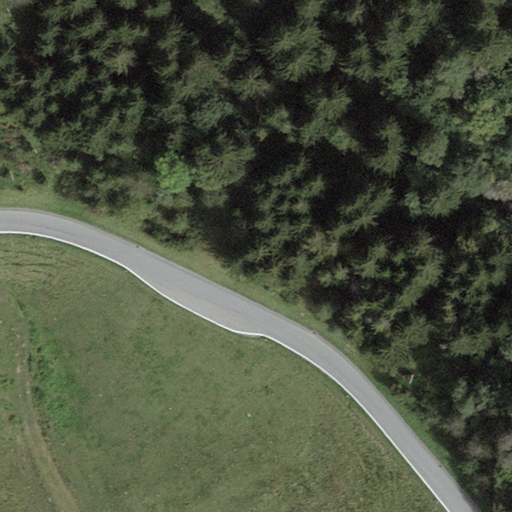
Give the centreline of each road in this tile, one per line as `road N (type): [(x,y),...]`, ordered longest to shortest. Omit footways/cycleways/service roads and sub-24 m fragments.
road 1 (unclassified): [(0,220),(76,233),(124,253),(327,358),(464,511)]
road 2 (track): [(0,293),(11,302),(20,337),(31,423),(70,511)]
